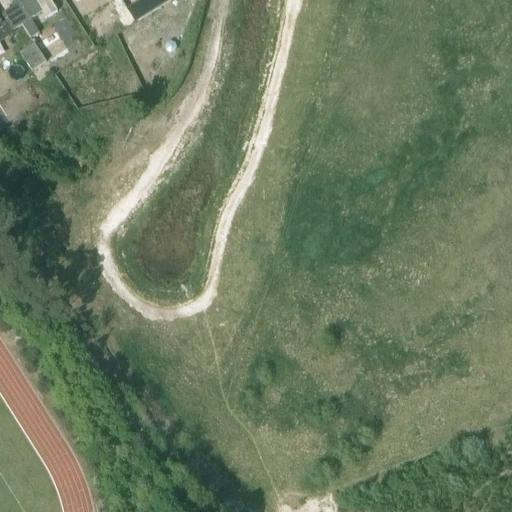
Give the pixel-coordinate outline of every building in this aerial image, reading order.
[(16,0),(32,26),(62,11),(55,0),(16,0)] [(99,42),(139,20),(129,2),(132,0),(118,0),(85,19),(99,42)] [(146,0),(145,0),(135,7),(143,20),(155,12),(146,0)] [(30,25),(19,6),(10,11),(21,31),(24,29),(30,25)] [(7,25),(14,35),(21,31),(10,11),(2,16),(7,25)] [(0,16),(0,46),(13,39),(0,16)]
